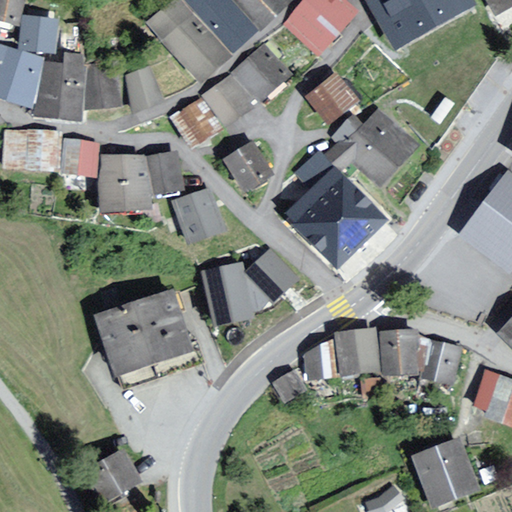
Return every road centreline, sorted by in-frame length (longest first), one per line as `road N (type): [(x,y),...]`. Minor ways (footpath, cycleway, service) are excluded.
road 1 (secondary): [(368,293),(284,349),(239,391),(202,450),(194,511)]
road 2 (secondary): [(511,114),(422,238),(368,293)]
road 3 (residential): [(368,293),(511,378)]
